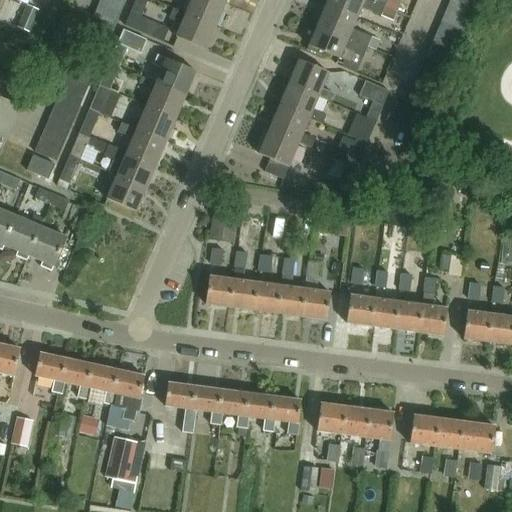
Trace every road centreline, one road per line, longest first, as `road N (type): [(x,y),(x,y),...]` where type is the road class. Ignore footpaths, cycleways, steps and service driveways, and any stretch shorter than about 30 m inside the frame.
road 1 (residential): [(511,387),(132,338)]
road 2 (residential): [(132,338),(276,0)]
road 3 (residential): [(132,338),(0,307)]
